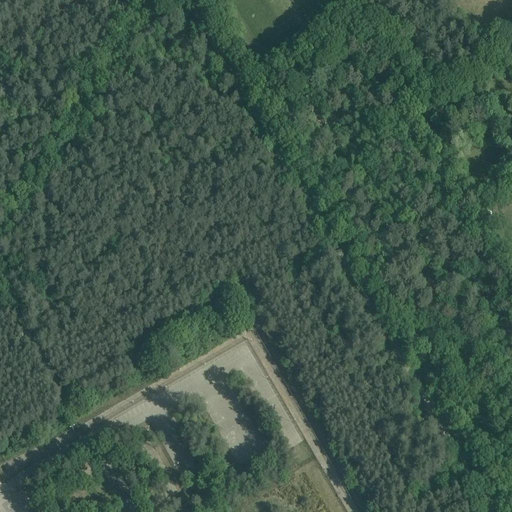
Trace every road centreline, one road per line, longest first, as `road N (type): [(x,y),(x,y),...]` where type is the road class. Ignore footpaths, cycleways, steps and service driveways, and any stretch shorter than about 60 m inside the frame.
road 1 (track): [(188,0),(489,511)]
road 2 (unknown): [(1,483),(148,406)]
